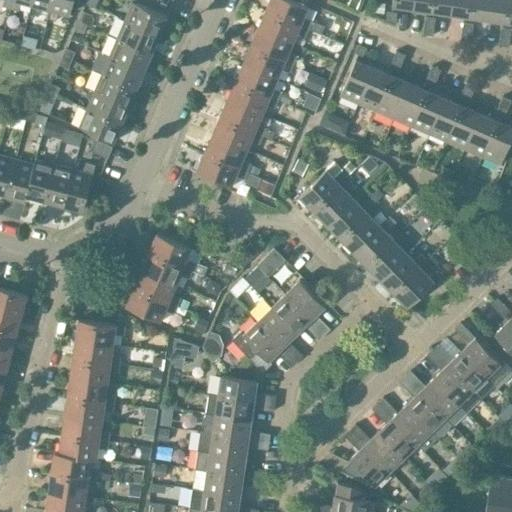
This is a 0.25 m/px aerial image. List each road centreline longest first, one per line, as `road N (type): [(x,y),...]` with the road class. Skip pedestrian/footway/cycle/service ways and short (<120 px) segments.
road 1 (residential): [(368,301),(294,222),(242,223),(140,180)]
road 2 (residential): [(61,252),(9,505)]
road 3 (residential): [(286,466),(289,380),(368,301)]
road 4 (residential): [(140,180),(216,2)]
road 5 (residential): [(286,466),(416,347)]
road 6 (residential): [(511,55),(428,45),(365,22)]
road 7 (residential): [(416,347),(511,251)]
